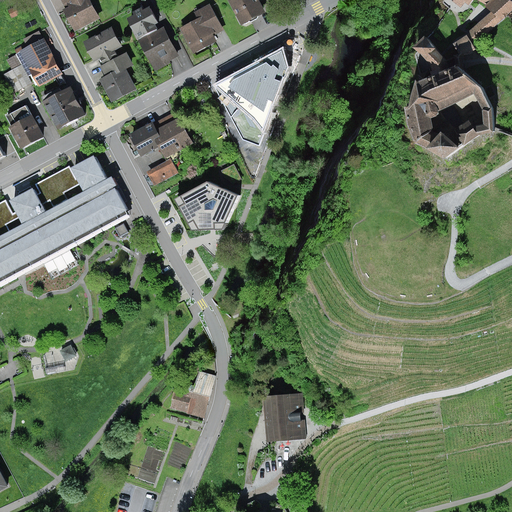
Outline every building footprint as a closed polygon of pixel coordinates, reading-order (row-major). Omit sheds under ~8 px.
[(66,0),(70,8),(67,10),(78,31),(105,18),(95,0),(66,0)] [(270,12),(264,0),(233,0),(246,25),(270,12)] [(511,0),(459,0),(465,5),(468,0),(469,0),(473,3),(475,0),(487,0),(491,2),(497,9),(471,31),(479,44),(511,14),(511,0)] [(201,17),(183,26),(196,52),(220,40),(218,34),(227,29),(214,2),(197,10),(201,17)] [(135,17),(127,21),(139,42),(158,31),(156,27),(159,25),(150,9),(144,12),(142,9),(133,14),(135,17)] [(112,27),(82,41),(92,62),(102,57),(105,63),(115,58),(112,52),(122,47),(112,27)] [(163,29),(158,31),(139,42),(155,72),(179,59),(163,29)] [(488,132),(487,131),(501,129),(501,126),(499,103),(488,83),(481,78),(474,68),(473,70),(462,60),(447,67),(444,62),(450,57),(441,46),(443,44),(435,34),(434,34),(432,32),(432,31),(420,41),(426,48),(432,55),(439,70),(426,75),(419,102),(414,103),(421,136),(425,135),(423,139),(436,147),(437,145),(454,154),(469,142),(473,146),(488,132)] [(479,44),(471,31),(457,40),(466,55),(481,47),(480,46),(479,44)] [(48,38),(11,59),(16,69),(7,73),(18,93),(40,81),(43,85),(67,73),(48,38)] [(283,47),(212,84),(252,120),(264,135),(288,67),(283,47)] [(105,63),(101,65),(107,76),(101,79),(113,102),(138,89),(127,70),(134,66),(127,51),(115,58),(105,63)] [(76,85),(48,101),(62,129),(90,114),(76,85)] [(30,105),(11,115),(16,125),(14,126),(26,148),(49,137),(38,114),(36,115),(30,105)] [(176,111),(153,124),(156,129),(179,117),(176,111)] [(179,117),(156,129),(160,137),(155,140),(159,147),(165,157),(193,142),(179,117)] [(152,121),(129,133),(142,156),(159,147),(155,140),(160,137),(156,129),(153,124),(152,121)] [(0,137),(0,162),(11,156),(0,137)] [(0,287),(45,263),(53,278),(78,265),(69,249),(131,217),(127,210),(129,209),(117,186),(119,184),(114,175),(109,177),(98,156),(96,154),(91,157),(73,166),(77,174),(76,175),(71,165),(36,184),(40,192),(39,193),(35,186),(11,199),(17,211),(14,213),(7,199),(0,202),(0,287)] [(179,174),(171,161),(148,173),(155,187),(179,174)] [(211,175),(176,195),(195,232),(231,230),(248,191),(211,175)] [(129,233),(124,224),(116,229),(120,237),(129,233)] [(75,343),(64,349),(70,360),(81,354),(75,343)] [(176,391),(170,408),(202,418),(216,377),(201,372),(196,387),(189,385),(186,394),(176,391)] [(301,396),(268,400),(273,442),(306,438),(301,396)]
